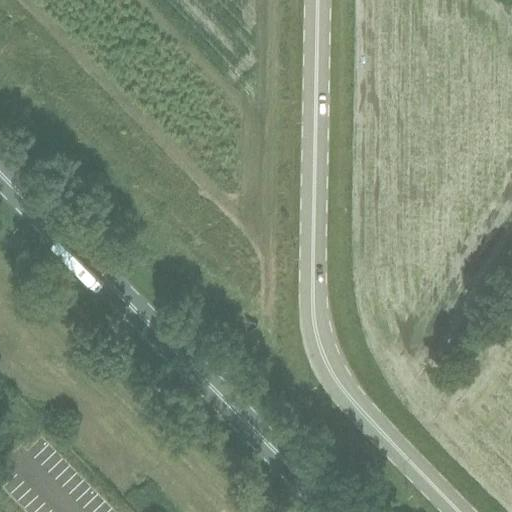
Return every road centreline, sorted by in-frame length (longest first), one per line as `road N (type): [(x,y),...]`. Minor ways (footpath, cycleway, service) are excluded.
road 1 (tertiary): [(458,511),(338,386),(320,352),(311,318),(316,0)]
road 2 (primary): [(333,511),(0,175)]
